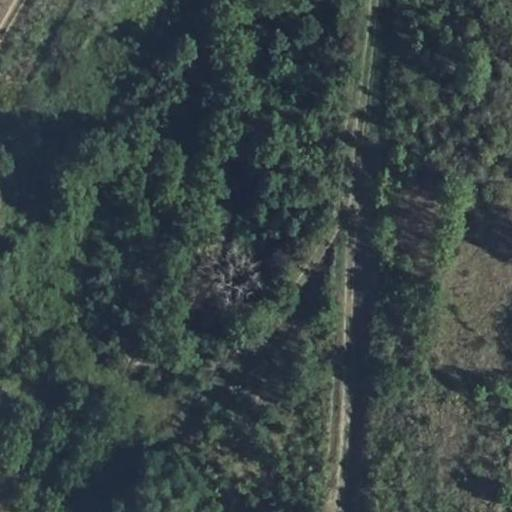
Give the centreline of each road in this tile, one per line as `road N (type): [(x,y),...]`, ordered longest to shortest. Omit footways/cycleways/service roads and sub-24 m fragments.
road 1 (track): [(341,511),(355,193),(375,0)]
road 2 (track): [(355,193),(294,293),(88,511)]
